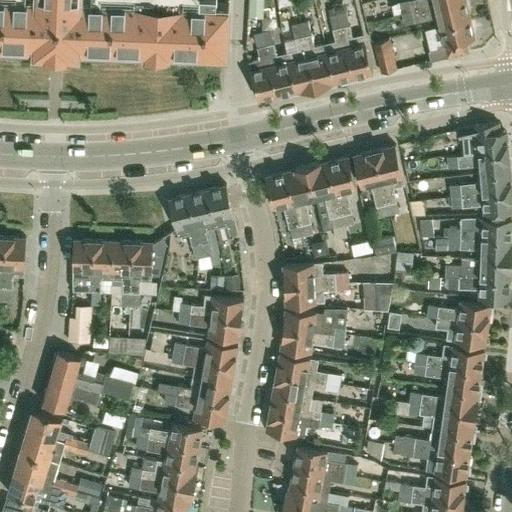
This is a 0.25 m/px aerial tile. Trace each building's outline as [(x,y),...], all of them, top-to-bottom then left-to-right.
[(0,0),(0,40),(26,41),(27,41),(36,41),(35,47),(79,48),(79,43),(88,43),(88,44),(146,46),(146,48),(169,49),(169,46),(227,49),(227,46),(229,1),(217,0),(209,0),(0,0)] [(249,0),(249,16),(262,16),(263,0),(249,0)] [(403,0),(398,1),(401,13),(452,0),(403,0)] [(438,17),(439,24),(470,17),(465,0),(452,0),(401,13),(404,25),(438,17)] [(353,75),(372,70),(363,33),(352,35),(346,12),(338,14),(353,75)] [(325,42),(334,80),(353,75),(338,14),(330,16),(335,39),(325,42)] [(465,38),(474,36),(470,17),(439,24),(444,42),(436,44),(437,47),(428,49),(430,59),(447,55),(468,50),(465,38)] [(316,87),(335,82),(334,80),(325,42),(313,45),(307,21),(300,23),(316,87)] [(287,51),(296,89),(297,92),(316,87),(300,23),(292,25),(297,48),(287,51)] [(262,32),(277,93),(296,89),(287,51),(276,54),(270,30),(262,32)] [(249,60),(258,98),(277,93),(262,32),(254,34),(260,58),(249,60)] [(378,61),(380,68),(381,71),(396,67),(394,58),(392,50),(389,37),(373,41),(374,47),(378,61)] [(459,136),(463,135),(465,153),(478,152),(478,153),(508,149),(506,132),(503,129),(499,130),(498,121),(476,123),(457,127),(459,136)] [(405,182),(395,144),(374,149),(389,211),(399,209),(393,185),(405,182)] [(389,211),(374,149),(353,154),(360,184),(371,182),(379,213),(389,211)] [(478,152),(465,153),(447,155),(448,167),(479,164),(480,172),(510,169),(508,149),(478,153),(478,152)] [(356,186),(349,155),(328,160),(343,222),(353,219),(351,211),(351,210),(346,188),(356,186)] [(343,222),(328,160),(319,162),(319,161),(307,164),(314,195),(324,193),(330,216),(331,215),(333,224),(343,222)] [(305,198),(314,195),(307,164),(294,167),(295,168),(287,170),(302,232),(312,230),(310,221),(311,221),(305,198)] [(510,169),(480,172),(480,180),(449,183),(451,195),(511,189),(510,169)] [(302,232),(287,170),(266,175),(273,205),(283,203),(289,226),(290,226),(292,235),(302,232)] [(207,188),(216,226),(227,223),(230,235),(239,233),(226,183),(207,188)] [(216,226),(207,188),(188,192),(203,255),(212,253),(206,228),(216,226)] [(511,190),(511,189),(451,195),(452,206),(483,204),(483,212),(511,209),(511,190)] [(195,257),(203,255),(188,192),(169,197),(178,235),(189,233),(195,257)] [(429,199),(416,199),(416,214),(428,214),(429,199)] [(449,227),(449,235),(511,237),(511,220),(511,217),(460,215),(459,227),(449,227)] [(25,275),(26,236),(6,235),(4,299),(13,300),(13,275),(25,275)] [(481,248),(481,257),(511,257),(511,237),(449,235),(449,247),(481,248)] [(372,238),(375,253),(396,250),(393,236),(372,238)] [(139,304),(140,292),(140,279),(151,280),(152,273),(159,273),(165,244),(160,237),(153,242),(153,241),(133,240),(130,304),(139,304)] [(72,289),(92,290),(94,238),(74,238),(72,289)] [(112,278),(113,239),(94,238),(92,290),(91,302),(100,303),(101,278),(112,278)] [(121,304),(130,304),(133,240),(113,239),(112,278),(122,279),(121,304)] [(401,251),(401,270),(417,271),(417,252),(401,251)] [(423,266),(439,268),(441,256),(425,254),(423,266)] [(449,275),(510,278),(511,277),(511,257),(481,257),(462,256),(461,264),(445,264),(445,275),(449,275)] [(348,269),(324,271),(323,261),(283,263),(285,283),(348,279),(348,269)] [(444,287),(446,275),(432,274),(431,286),(444,287)] [(510,278),(449,275),(448,287),(479,288),(479,297),(509,298),(510,278)] [(285,283),(286,303),(316,301),(326,300),(325,288),(349,287),(348,279),(285,283)] [(379,305),(378,281),(369,281),(370,306),(379,305)] [(244,298),(214,294),(205,293),(204,303),(180,300),(179,310),(241,318),(244,298)] [(437,316),(488,323),(491,303),(461,299),(460,307),(429,303),(427,315),(437,316)] [(346,318),(369,320),(370,307),(347,305),(346,318)] [(286,307),(283,327),(344,334),(345,325),(324,322),(325,312),(316,311),(286,307)] [(239,337),(241,318),(179,310),(178,320),(210,325),(209,334),(239,337)] [(389,326),(399,328),(401,312),(391,311),(389,326)] [(75,328),(69,328),(68,340),(90,342),(92,316),(75,316),(75,328)] [(488,323),(437,316),(436,326),(448,328),(446,338),(485,343),(488,323)] [(310,350),(312,341),(343,345),(344,334),(283,327),(281,347),(310,350)] [(93,343),(109,345),(109,334),(94,333),(93,343)] [(234,363),(238,343),(208,338),(207,346),(175,340),(173,352),(234,363)] [(417,351),(415,361),(427,363),(427,362),(481,370),(484,348),(444,342),(442,354),(417,351)] [(51,376),(99,390),(100,388),(128,397),(133,380),(105,372),(102,380),(93,377),(94,374),(77,369),(81,356),(58,350),(57,353),(54,352),(51,362),(54,363),(51,376)] [(280,351),(276,371),(339,382),(341,373),(317,369),(319,358),(280,351)] [(231,382),(234,363),(173,352),(172,360),(194,364),(191,375),(231,382)] [(448,376),(446,386),(478,390),(481,370),(427,362),(427,363),(415,361),(414,372),(448,376)] [(276,371),(273,390),(311,397),(314,385),(337,390),(339,382),(276,371)] [(168,382),(167,390),(227,401),(231,382),(191,375),(190,386),(168,382)] [(70,394),(96,401),(99,390),(51,376),(47,388),(44,387),(42,397),(44,398),(43,402),(66,408),(70,394)] [(478,390),(446,386),(445,395),(411,390),(410,401),(421,402),(421,403),(477,411),(478,399),(477,399),(478,390)] [(224,421),(227,401),(167,390),(165,401),(196,407),(194,416),(224,421)] [(273,390),(269,409),(332,420),(333,412),(309,407),(311,397),(273,390)] [(475,424),(477,411),(421,403),(421,402),(410,401),(408,411),(433,415),(432,426),(472,432),(474,423),(475,424)] [(62,417),(33,408),(26,429),(66,440),(67,436),(72,437),(73,433),(58,429),(62,417)] [(266,428),(295,434),(304,436),(306,424),(330,429),(332,420),(269,409),(266,428)] [(114,411),(111,425),(129,428),(131,415),(114,411)] [(199,446),(202,427),(171,421),(170,429),(138,423),(136,435),(199,446)] [(91,443),(90,444),(110,450),(115,431),(96,426),(91,443)] [(405,434),(404,444),(469,453),(472,432),(432,426),(430,438),(405,434)] [(20,450),(60,462),(65,446),(64,445),(66,440),(26,429),(20,450)] [(166,450),(164,460),(195,465),(199,446),(136,435),(135,445),(166,450)] [(64,445),(65,446),(76,449),(79,440),(72,437),(67,436),(66,440),(64,445)] [(88,453),(89,448),(90,444),(91,443),(79,440),(76,449),(88,453)] [(395,454),(395,440),(372,440),(372,453),(395,454)] [(298,444),(294,464),(355,475),(357,464),(326,458),(327,449),(298,444)] [(469,453),(404,444),(402,453),(428,457),(427,469),(466,475),(469,453)] [(52,487),(62,490),(63,490),(66,481),(55,477),(60,462),(20,450),(14,470),(53,482),(52,487)] [(131,464),(130,473),(194,485),(198,466),(195,465),(164,460),(156,458),(154,469),(131,464)] [(354,483),(355,475),(294,464),(290,483),(329,490),(331,479),(354,483)] [(57,505),(62,490),(52,487),(53,482),(14,470),(8,491),(43,502),(44,501),(57,505)] [(128,484),(159,490),(157,499),(188,504),(191,505),(194,485),(130,473),(128,484)] [(402,482),(400,491),(463,499),(466,479),(427,474),(426,485),(402,482)] [(66,481),(63,490),(75,494),(78,484),(66,481)] [(288,482),(284,501),(341,511),(350,511),(352,504),(327,500),(329,490),(290,483),(288,482)] [(461,511),(463,499),(400,491),(399,499),(423,503),(421,511),(461,511)] [(24,511),(27,503),(6,496),(0,511),(24,511)] [(125,501),(122,511),(186,511),(188,504),(157,499),(156,506),(125,501)] [(282,511),(341,511),(284,501),(282,511)]
